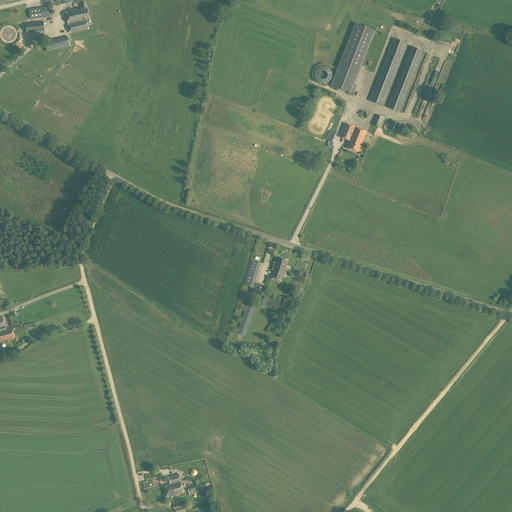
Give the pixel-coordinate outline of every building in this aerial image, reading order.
[(89,29),(87,21),(90,20),(86,3),(80,4),(81,8),(66,12),(70,33),(89,29)] [(29,10),(30,20),(50,17),(49,7),(29,10)] [(25,24),(26,33),(44,31),(43,22),(25,24)] [(352,96),(354,93),(352,92),(375,31),(355,23),(331,85),(348,92),(347,94),(352,96)] [(68,36),(64,37),(44,41),(46,51),(70,46),(68,36)] [(369,100),(383,106),(407,44),(393,38),(369,100)] [(387,107),(400,112),(424,51),(411,46),(387,107)] [(311,79),(325,86),(332,71),(318,64),(311,79)] [(372,124),(379,127),(383,117),(376,114),(372,124)] [(347,144),(348,145),(347,148),(358,152),(362,142),(367,144),(369,137),(365,136),(367,132),(345,123),(340,137),(348,140),(347,144)] [(336,134),(330,131),(325,142),(328,144),(327,146),(332,148),(334,144),(332,143),(336,134)] [(288,261),(277,257),(273,270),(277,271),(278,269),(284,271),(288,261)] [(244,286),(253,288),(261,263),(251,261),(244,286)] [(271,277),(281,280),(284,271),(278,269),(277,271),(273,270),(271,277)] [(274,299),(264,296),(261,305),(271,309),(274,299)] [(257,303),(248,300),(243,313),(236,333),(246,337),(257,303)] [(6,330),(0,331),(0,342),(15,338),(12,328),(6,330)] [(168,477),(170,484),(180,482),(178,474),(168,477)] [(183,493),(180,482),(170,484),(165,485),(168,497),(183,493)] [(203,484),(197,486),(198,493),(205,492),(205,490),(208,489),(206,483),(203,484)] [(190,496),(198,493),(197,486),(188,488),(190,496)] [(174,506),(175,511),(184,511),(186,511),(183,503),(174,506)]
